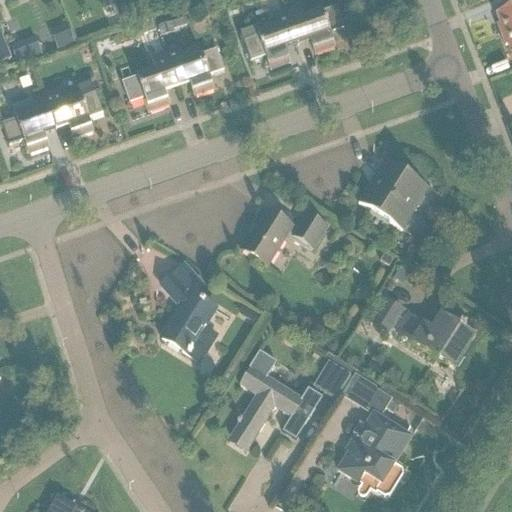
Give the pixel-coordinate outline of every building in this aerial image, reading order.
[(286,13),(298,47),(309,44),(314,57),(334,50),(329,36),(344,31),(336,9),(303,21),(299,9),(286,13)] [(500,37),(511,32),(511,9),(495,16),(499,26),(496,27),(500,37)] [(129,10),(118,15),(122,26),(133,22),(129,10)] [(239,35),(241,42),(242,42),(250,64),(265,58),(270,72),(289,65),(285,52),(298,47),(286,13),(272,18),(276,30),(257,37),(255,29),(239,35)] [(150,23),(135,28),(138,39),(154,33),(150,23)] [(169,24),(157,28),(159,36),(171,32),(169,24)] [(66,29),(49,36),(56,51),(72,45),(66,29)] [(511,32),(500,37),(504,48),(507,47),(511,56),(511,32)] [(0,37),(0,63),(9,60),(0,37)] [(33,41),(11,50),(16,65),(39,56),(33,41)] [(165,56),(177,90),(189,86),(194,99),(213,92),(208,78),(224,73),(216,51),(182,63),(178,51),(165,56)] [(164,94),(177,90),(165,56),(151,60),(155,73),(122,84),(129,106),(144,100),(149,114),(169,107),(164,94)] [(44,98),(56,132),(68,128),(72,141),(92,134),(87,120),(102,115),(95,94),(94,94),(91,84),(77,89),(78,92),(59,99),(57,93),(44,98)] [(43,137),(56,132),(44,98),(11,109),(16,121),(1,127),(8,148),(23,143),(28,157),(48,150),(43,137)] [(401,233),(428,191),(384,164),(357,206),(401,233)] [(240,252),(266,269),(287,235),(291,238),(294,234),(269,218),(270,217),(265,214),(240,252)] [(294,234),(291,238),(291,239),(311,252),(325,231),(304,218),(294,234)] [(424,280),(432,266),(413,254),(404,268),(424,280)] [(384,256),(380,262),(387,267),(391,261),(384,256)] [(198,365),(215,338),(202,330),(214,311),(189,296),(200,286),(182,267),(159,288),(179,310),(159,342),(198,365)] [(388,337),(404,312),(382,298),(366,323),(388,337)] [(432,331),(421,324),(406,314),(394,333),(454,371),(474,338),(440,317),(432,331)] [(300,402),(266,381),(275,365),(258,355),(247,372),(249,373),(239,389),(255,399),(241,423),(239,422),(236,426),(238,427),(230,440),(248,451),(273,410),(290,421),(281,434),(295,443),(321,400),(307,391),(300,402)] [(333,403),(348,378),(327,364),(312,390),(333,403)] [(369,364),(365,370),(375,377),(379,370),(369,364)] [(340,398),(372,418),(337,473),(362,489),(361,490),(375,498),(376,496),(383,500),(389,499),(402,478),(400,473),(392,468),(410,440),(378,420),(384,411),(389,403),(390,401),(374,391),(375,390),(353,377),(340,398)] [(389,403),(384,411),(392,416),(397,407),(389,403)] [(77,511),(56,500),(49,511),(77,511)]
